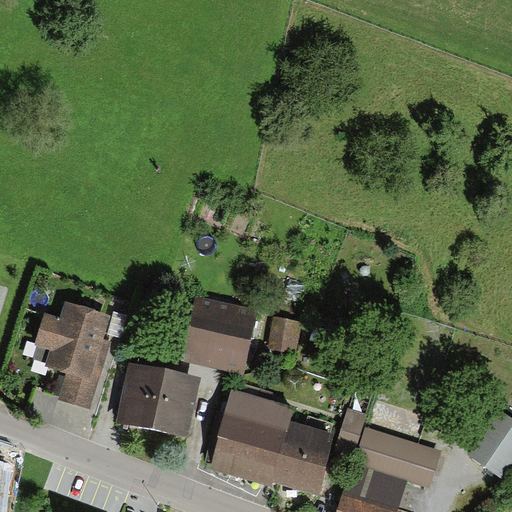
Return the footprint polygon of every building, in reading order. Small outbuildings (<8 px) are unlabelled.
[(260,310),(197,296),(183,360),(245,374),(260,310)] [(111,320),(66,306),(61,322),(45,318),(35,350),(49,354),(43,370),(66,377),(59,402),(90,411),(112,343),(104,341),(111,320)] [(268,352),(297,357),(302,323),(298,322),(299,316),(281,313),(280,319),(273,318),(268,352)] [(202,378),(129,363),(117,424),(189,438),(202,378)] [(239,390),(233,389),(226,411),(218,409),(207,458),(213,460),(210,470),(273,485),(274,481),(321,495),(336,434),(292,423),(296,408),(269,400),(273,390),(242,381),(239,390)] [(511,467),(511,418),(499,409),(467,455),(503,480),(511,467)] [(366,417),(347,411),(334,454),(353,460),(366,417)] [(442,454),(366,430),(354,466),(350,470),(337,511),(398,511),(408,483),(430,491),(442,454)]
